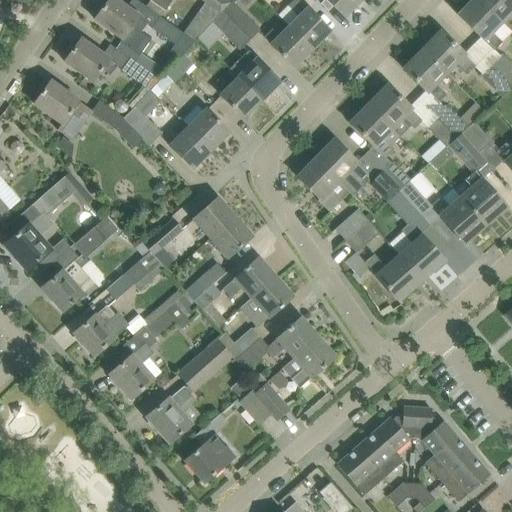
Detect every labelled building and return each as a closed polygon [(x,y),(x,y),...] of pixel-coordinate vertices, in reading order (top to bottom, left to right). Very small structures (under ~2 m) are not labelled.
[(148,23),(116,0),(103,0),(101,4),(102,6),(103,7),(95,19),(123,39),(120,42),(134,52),(130,58),(135,62),(152,39),(142,32),(148,23)] [(151,0),(166,10),(172,0),(151,0)] [(202,0),(206,2),(184,33),(196,41),(198,38),(199,39),(200,38),(224,12),(232,3),(227,0),(202,0)] [(297,0),(293,0),(289,5),(300,17),(290,27),(312,49),(331,31),(316,16),(308,8),(307,9),(297,0)] [(328,0),(331,2),(345,16),(361,0),(328,0)] [(494,31),(503,22),(480,0),(472,0),(458,14),(494,50),(503,41),(494,31)] [(511,0),(480,0),(503,22),(511,13),(511,0)] [(224,12),(251,40),(261,30),(233,2),(232,3),(224,12)] [(200,38),(199,39),(209,48),(210,48),(224,34),(241,50),(243,48),(251,40),(224,12),(200,38)] [(171,51),(181,59),(184,55),(196,41),(184,33),(161,17),(153,28),(175,44),(171,51)] [(294,67),(312,49),(290,27),(280,37),(272,29),(264,37),(294,67)] [(423,50),(446,73),(455,63),(467,75),(476,66),(441,32),(423,50)] [(81,38),(65,61),(94,82),(102,69),(111,75),(119,65),(81,38)] [(436,82),(446,73),(423,50),(404,69),(439,103),(448,93),(436,82)] [(230,68),(239,77),(262,100),(280,81),(258,59),(257,60),(248,51),(230,68)] [(491,64),(511,84),(511,63),(502,53),(491,64)] [(181,59),(166,75),(173,81),(175,83),(185,72),(189,75),(196,68),(193,64),(184,55),(181,59)] [(131,59),(122,71),(151,91),(157,84),(161,80),(131,59)] [(503,98),(511,90),(511,89),(511,84),(491,64),(480,75),(503,98)] [(157,84),(151,91),(156,96),(158,98),(164,91),(173,81),(166,75),(164,77),(161,80),(157,84)] [(243,118),(262,100),(239,77),(221,96),(243,118)] [(42,92),(34,104),(62,123),(58,130),(73,141),(87,121),(86,121),(72,110),(78,100),(67,92),(51,81),(48,85),(46,84),(41,91),(42,92)] [(388,86),(370,104),(394,129),(405,119),(411,126),(415,129),(422,122),(423,121),(409,107),(402,100),(388,86)] [(92,113),(115,129),(124,120),(100,102),(92,113)] [(370,104),(351,123),(365,137),(375,146),(386,158),(395,149),(392,145),(385,139),(394,129),(370,104)] [(438,118),(458,139),(462,135),(469,129),(448,108),(438,118)] [(136,109),(124,120),(133,129),(134,130),(144,140),(151,147),(162,136),(136,109)] [(188,129),(211,151),(229,132),(207,110),(188,129)] [(438,118),(428,128),(445,146),(447,144),(450,147),(458,139),(438,118)] [(462,135),(479,153),(492,142),(475,124),(469,129),(462,135)] [(133,129),(123,138),(134,149),(144,140),(134,130),(133,129)] [(193,169),(211,151),(188,129),(171,146),(193,169)] [(466,165),(479,153),(462,135),(458,139),(450,147),(466,165)] [(339,181),(354,195),(364,185),(360,181),(368,172),(334,140),(316,158),(339,181)] [(511,147),(506,141),(495,150),(505,162),(511,169),(511,147)] [(316,158),(298,177),(332,210),(333,209),(339,203),(341,201),(339,199),(330,190),(339,181),(316,158)] [(0,216),(9,209),(0,198),(0,173),(7,167),(5,165),(0,159),(0,216)] [(384,172),(402,190),(411,182),(394,163),(384,172)] [(474,186),(461,197),(485,225),(506,206),(493,191),(483,179),(474,169),(465,177),(474,186)] [(392,199),(399,193),(402,190),(384,172),(375,180),(392,199)] [(65,177),(41,198),(52,211),(72,194),(73,193),(77,190),(65,177)] [(399,193),(414,210),(426,200),(411,182),(402,190),(399,193)] [(453,187),(431,206),(440,216),(451,228),(464,243),(485,225),(461,197),(453,187)] [(403,220),(414,210),(399,193),(392,199),(388,203),(403,220)] [(218,198),(194,219),(211,238),(235,217),(218,198)] [(336,229),(346,241),(369,220),(359,208),(336,229)] [(39,237),(54,224),(43,211),(6,244),(28,270),(51,250),(39,237)] [(95,227),(74,245),(86,258),(106,240),(118,230),(106,216),(95,227)] [(235,217),(211,238),(228,258),(252,237),(235,217)] [(144,246),(150,252),(165,269),(175,260),(163,246),(182,230),(173,220),(144,246)] [(369,220),(346,241),(357,252),(380,232),(369,220)] [(412,244),(399,255),(422,281),(445,261),(411,222),(401,230),(412,244)] [(140,291),(165,269),(150,252),(108,290),(116,300),(134,284),(140,291)] [(357,253),(347,261),(360,276),(370,267),(399,301),(422,281),(399,255),(386,267),(375,254),(365,262),(357,253)] [(242,288),(251,298),(276,277),(258,257),(222,289),(231,298),(242,288)] [(74,260),(58,274),(43,287),(64,311),(95,284),(74,260)] [(260,308),(248,318),(257,328),(269,318),(278,310),(293,296),(276,277),(252,298),(252,299),(260,308)] [(185,291),(186,292),(194,301),(204,292),(196,283),(185,291)] [(212,284),(204,292),(194,301),(198,306),(217,328),(227,320),(211,302),(221,294),(212,284)] [(149,325),(145,328),(154,338),(175,319),(182,328),(183,328),(191,321),(187,316),(198,306),(194,301),(186,292),(163,312),(149,325)] [(75,333),(94,355),(130,325),(118,312),(116,314),(107,305),(75,333)] [(260,338),(235,360),(245,371),(268,352),(269,353),(273,358),(283,350),(292,360),(318,337),(301,317),(286,330),(267,347),(260,338)] [(217,339),(233,358),(235,360),(260,338),(251,328),(233,344),(224,333),(217,339)] [(336,357),(318,337),(292,360),(293,361),(283,369),(300,388),(336,357)] [(217,339),(197,357),(213,375),(233,358),(217,339)] [(125,360),(110,374),(132,399),(147,385),(154,379),(141,364),(153,353),(148,347),(145,343),(132,355),(125,360)] [(260,373),(252,380),(256,384),(260,388),(266,383),(268,381),(260,373)] [(241,379),(231,388),(239,398),(250,388),(247,385),(241,379)] [(254,393),(271,413),(277,420),(289,409),(276,394),(266,383),(260,388),(254,393)] [(162,403),(147,417),(170,442),(185,429),(191,424),(175,407),(190,394),(184,387),(183,386),(180,388),(162,403)] [(259,424),(271,413),(254,393),(252,391),(240,402),(246,409),(259,424)] [(392,418),(377,431),(394,451),(409,438),(409,437),(416,438),(418,408),(404,407),(403,413),(394,421),(392,418)] [(418,408),(416,438),(423,438),(423,439),(436,454),(456,436),(443,421),(440,424),(432,415),(432,409),(418,408)] [(200,447),(185,460),(205,482),(234,457),(225,447),(215,435),(207,425),(195,435),(204,445),(200,447)] [(365,441),(357,448),(384,478),(391,472),(404,461),(394,451),(377,431),(365,441)] [(436,454),(425,463),(437,477),(442,482),(473,456),(468,450),(456,436),(436,454)] [(357,448),(338,465),(364,495),(365,495),(380,482),(384,478),(357,448)] [(473,456),(442,482),(446,487),(459,502),(490,475),(473,456)] [(319,492),(332,507),(336,511),(349,511),(354,508),(331,481),(319,492)] [(404,483),(388,496),(397,507),(401,511),(407,506),(403,501),(407,498),(416,498),(420,502),(413,508),(416,511),(420,511),(425,508),(435,499),(422,484),(404,483)] [(305,511),(296,501),(284,511),(305,511)]
